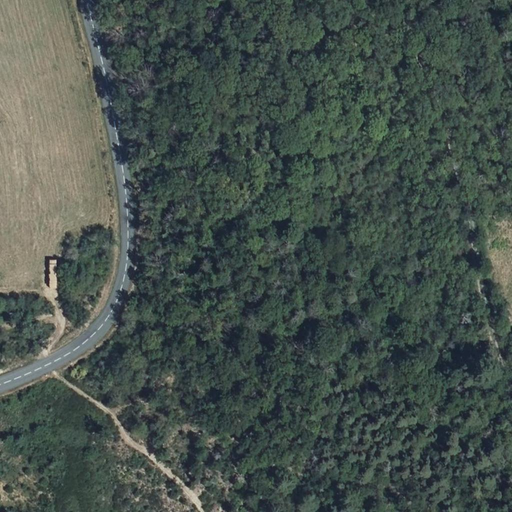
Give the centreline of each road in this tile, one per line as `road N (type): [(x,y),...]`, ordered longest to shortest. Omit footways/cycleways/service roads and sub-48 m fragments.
road 1 (secondary): [(84,0),(119,132),(132,219),(129,282),(104,333),(0,388)]
road 2 (track): [(394,0),(437,89),(483,300),(511,378)]
road 3 (track): [(0,290),(44,290),(57,304),(61,319),(43,351),(52,366),(202,511)]
